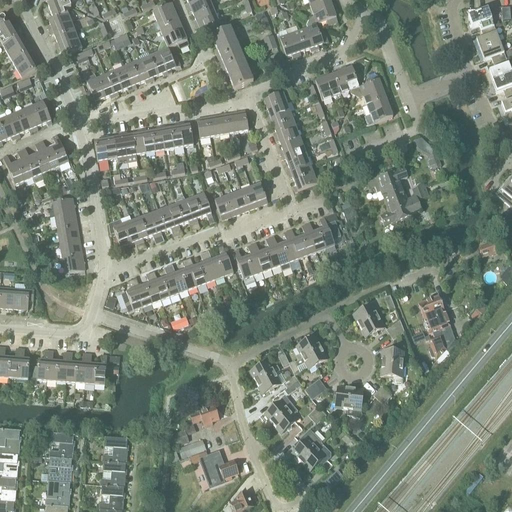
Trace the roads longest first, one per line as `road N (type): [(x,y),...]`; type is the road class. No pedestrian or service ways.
road 1 (secondary): [(351,511),(511,323)]
road 2 (residential): [(98,280),(289,211)]
road 3 (residential): [(76,123),(248,99)]
road 4 (residential): [(98,280),(92,193),(76,123)]
road 5 (residential): [(247,439),(300,487),(293,506),(276,504),(256,463)]
road 6 (residential): [(90,314),(232,364)]
road 7 (residential): [(248,99),(340,52),(364,13)]
road 8 (residential): [(322,315),(454,261)]
road 9 (residential): [(76,123),(20,0)]
